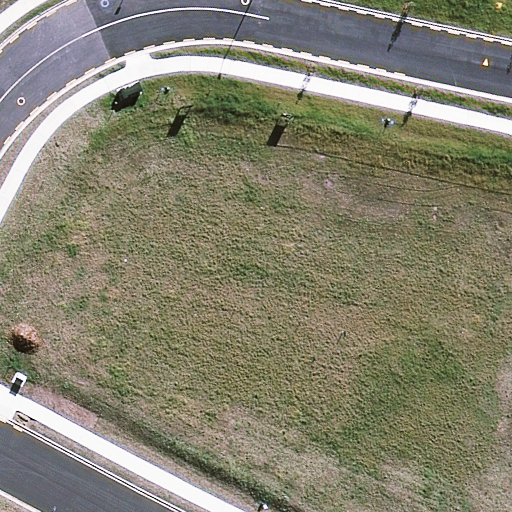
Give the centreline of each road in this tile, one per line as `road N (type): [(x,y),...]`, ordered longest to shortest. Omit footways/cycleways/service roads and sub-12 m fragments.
road 1 (residential): [(0,100),(37,55),(98,22),(193,1),(511,58)]
road 2 (residential): [(0,452),(110,511)]
